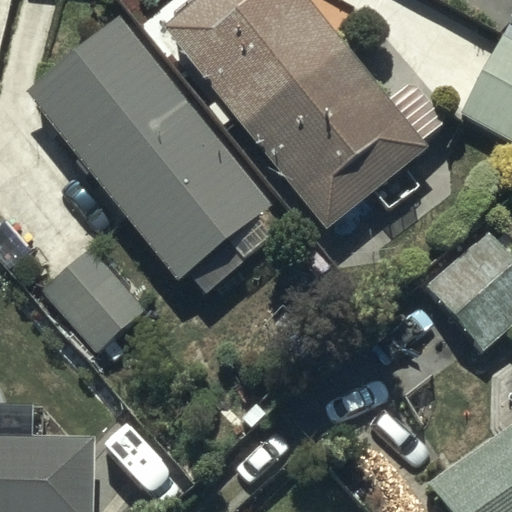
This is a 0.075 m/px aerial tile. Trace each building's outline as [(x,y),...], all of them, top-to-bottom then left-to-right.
[(298,0),(200,0),(160,33),(325,238),(371,200),(385,217),(421,188),(407,172),(425,157),(417,147),(442,127),(412,90),(387,110),(298,0)] [(511,16),(497,44),(511,51),(511,16)] [(118,24),(24,98),(174,288),(268,213),(118,24)] [(511,51),(497,44),(457,117),(511,148),(511,51)] [(511,266),(485,236),(421,291),(481,361),(511,334),(511,266)] [(83,255),(38,297),(86,348),(131,306),(83,255)] [(511,511),(511,432),(425,493),(437,511),(511,511)] [(0,511),(136,511),(117,496),(103,511),(88,511),(91,446),(0,442),(0,511)]
